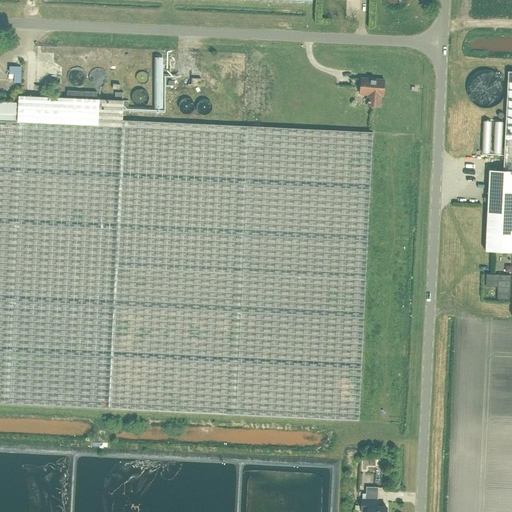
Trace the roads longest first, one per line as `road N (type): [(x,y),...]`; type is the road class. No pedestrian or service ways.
road 1 (tertiary): [(419,511),(442,41)]
road 2 (unclassified): [(442,41),(0,23)]
